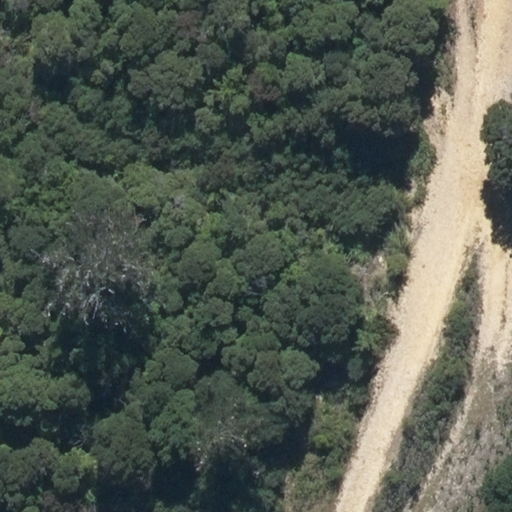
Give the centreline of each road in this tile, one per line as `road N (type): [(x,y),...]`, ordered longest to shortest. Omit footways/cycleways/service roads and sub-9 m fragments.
road 1 (track): [(465,0),(446,222),(331,511)]
road 2 (track): [(0,58),(233,186),(446,222)]
